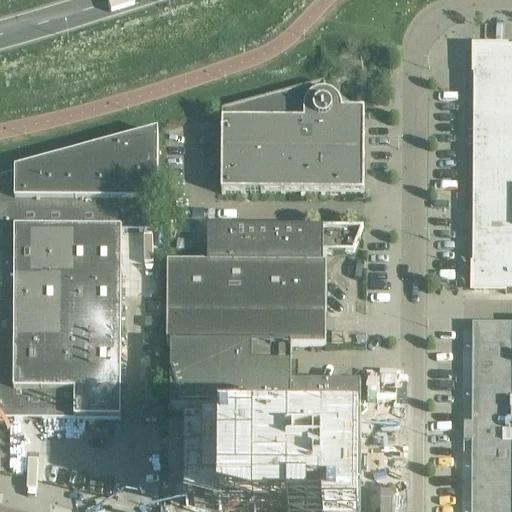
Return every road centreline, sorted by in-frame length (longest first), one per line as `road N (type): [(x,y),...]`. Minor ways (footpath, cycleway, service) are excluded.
road 1 (unclassified): [(511,7),(437,16),(413,70),(410,511)]
road 2 (secondary): [(0,37),(127,0)]
